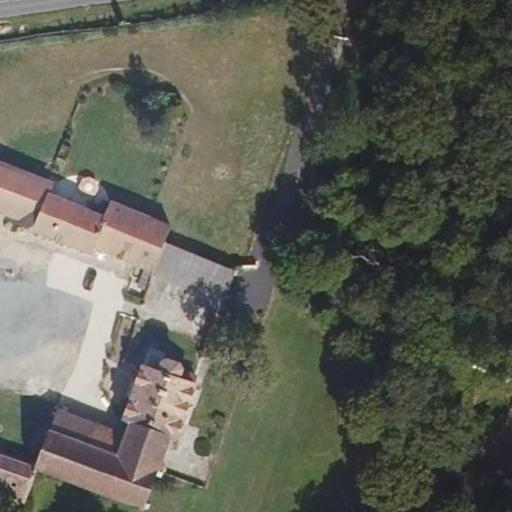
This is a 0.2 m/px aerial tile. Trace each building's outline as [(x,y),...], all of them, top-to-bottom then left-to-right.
[(79,243),(142,269),(144,265),(156,239),(164,222),(101,195),(93,212),(45,191),(49,183),(0,164),(0,218),(73,251),(79,243)] [(202,307),(213,311),(228,272),(196,258),(156,239),(144,265),(142,269),(144,270),(205,299),(202,307)] [(138,364),(134,376),(115,434),(106,460),(148,475),(161,438),(167,439),(193,367),(163,356),(156,371),(138,364)] [(44,408),(34,435),(106,460),(115,434),(44,408)] [(94,496),(106,460),(34,435),(22,467),(94,496)] [(0,492),(11,496),(22,467),(0,458),(0,492)] [(106,460),(94,496),(132,511),(134,511),(148,475),(106,460)]
